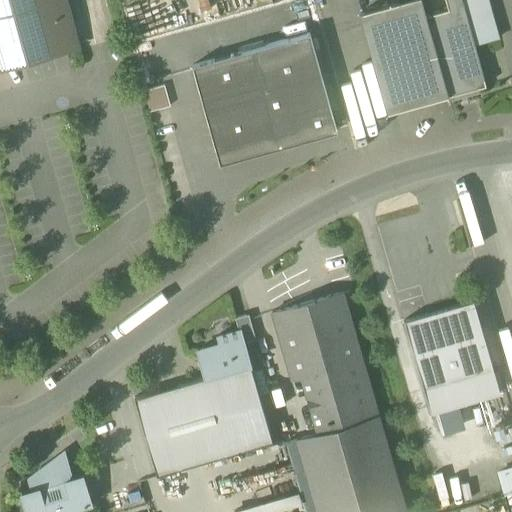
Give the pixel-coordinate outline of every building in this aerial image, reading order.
[(0,0),(0,58),(43,46),(46,56),(77,47),(63,0),(0,0)] [(387,112),(447,96),(425,15),(420,0),(405,0),(359,13),(387,112)] [(444,0),(447,9),(425,15),(447,96),(485,85),(474,45),(461,0),(444,0)] [(461,0),(474,45),(499,38),(487,0),(461,0)] [(192,65),(219,163),(336,131),(309,33),(192,65)] [(43,46),(0,58),(0,68),(46,56),(43,46)] [(144,91),(150,112),(170,106),(164,85),(144,91)] [(296,438),(317,511),(405,511),(341,292),(272,312),(291,379),(301,376),(317,431),(296,438)] [(404,320),(430,412),(434,411),(449,407),(500,391),(473,300),(404,320)] [(240,329),(244,343),(255,339),(248,315),(235,318),(238,330),(240,329)] [(204,375),(204,377),(250,364),(244,343),(240,329),(238,330),(217,336),(219,343),(203,348),(207,360),(200,362),(204,375)] [(134,397),(156,475),(273,441),(250,364),(204,377),(134,397)] [(434,411),(441,433),(455,430),(449,407),(434,411)] [(64,451),(54,458),(61,468),(69,465),(64,451)] [(27,477),(31,489),(72,477),(69,465),(61,468),(54,458),(28,477),(27,477)] [(511,468),(498,472),(504,495),(511,492),(511,468)] [(82,474),(72,477),(31,489),(21,492),(26,511),(63,511),(91,504),(82,474)]
